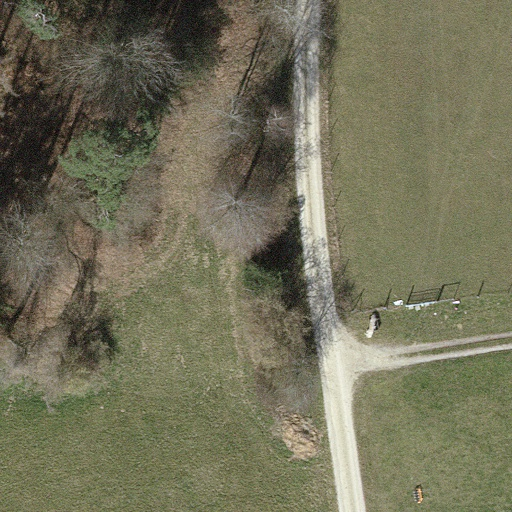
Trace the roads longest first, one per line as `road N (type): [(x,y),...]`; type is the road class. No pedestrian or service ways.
road 1 (track): [(361,511),(303,103),(307,0)]
road 2 (track): [(511,340),(342,368)]
